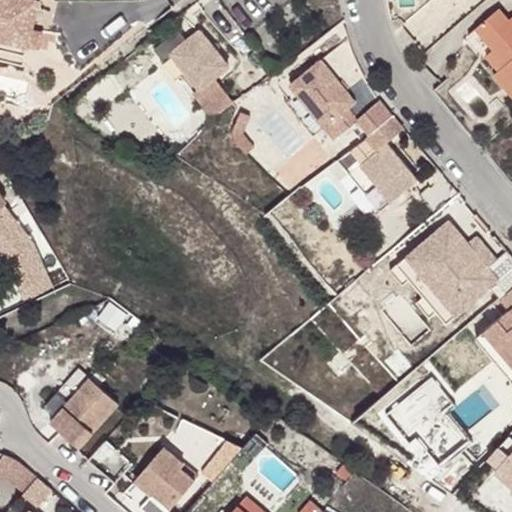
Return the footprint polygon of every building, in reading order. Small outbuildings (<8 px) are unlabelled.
[(0,0),(0,36),(24,43),(34,0),(0,0)] [(493,9),(470,29),(487,50),(481,55),(493,70),(488,74),(509,99),(511,96),(511,12),(502,21),(493,9)] [(173,31),(153,46),(161,56),(158,59),(173,79),(179,75),(192,92),(212,76),(226,65),(198,29),(182,42),(173,31)] [(24,43),(0,36),(0,58),(19,63),(24,43)] [(316,60),(284,85),(289,91),(318,128),(327,140),(351,122),(341,110),(349,104),(316,60)] [(212,76),(192,92),(210,116),(231,100),(212,76)] [(385,118),(388,115),(382,108),(376,99),(352,118),(365,134),(385,118)] [(388,115),(385,118),(396,132),(400,128),(388,115)] [(365,134),(362,135),(373,150),(344,172),(364,198),(374,211),(413,180),(383,141),(396,132),(385,118),(365,134)] [(364,198),(344,172),(334,180),(354,205),(364,198)] [(443,220),(391,264),(404,279),(418,296),(431,311),(440,323),(485,286),(495,298),(511,283),(511,263),(501,251),(482,266),(443,220)] [(391,264),(384,270),(396,286),(404,279),(391,264)] [(511,283),(495,298),(504,309),(469,338),(480,351),(490,362),(511,389),(511,388),(511,283)] [(418,296),(411,302),(423,318),(431,311),(418,296)] [(431,375),(387,413),(409,442),(417,436),(440,466),(471,443),(447,412),(455,406),(431,375)] [(47,424),(76,449),(114,405),(86,380),(47,424)] [(264,447),(251,436),(240,450),(253,460),(264,447)] [(105,442),(93,455),(113,473),(125,459),(105,442)] [(208,485),(237,452),(223,444),(196,475),(208,485)] [(161,449),(131,483),(147,497),(165,511),(191,483),(177,470),(180,466),(161,449)] [(5,453),(0,462),(0,471),(26,491),(39,476),(22,462),(13,457),(5,453)] [(55,490),(40,478),(26,494),(41,508),(55,490)] [(165,511),(147,497),(136,509),(139,511),(165,511)]
